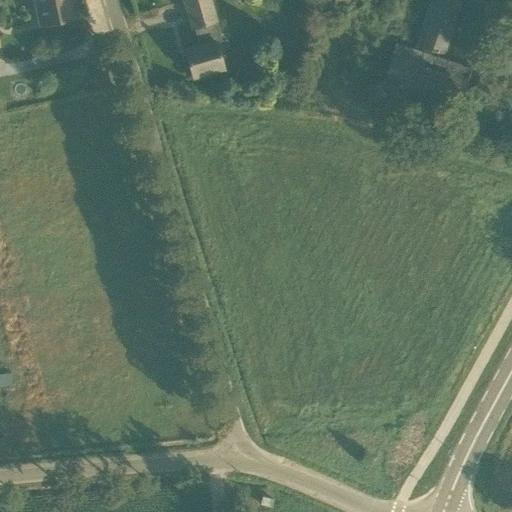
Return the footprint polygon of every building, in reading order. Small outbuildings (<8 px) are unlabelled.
[(72,0),(35,0),(41,24),(76,17),(72,0)] [(221,40),(216,23),(217,22),(210,0),(183,0),(192,30),(194,29),(199,45),(185,49),(192,77),(223,68),(216,41),(221,40)] [(445,55),(462,0),(429,0),(415,46),(445,55)] [(460,106),(472,68),(396,43),(384,81),(460,106)] [(260,504),(271,507),(273,499),(262,496),(260,504)]
